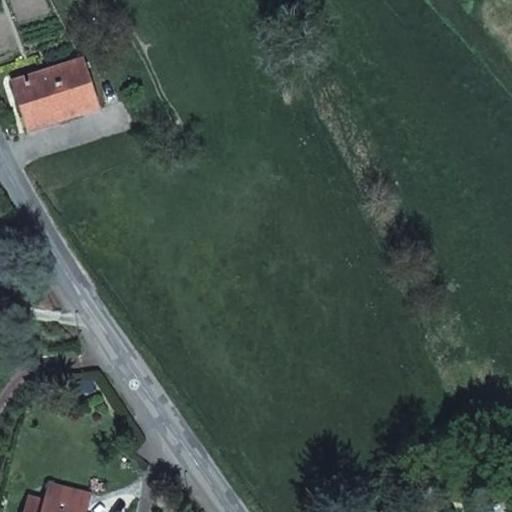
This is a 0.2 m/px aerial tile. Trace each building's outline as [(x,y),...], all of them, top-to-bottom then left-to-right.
[(31,77),(32,79),(33,83),(15,89),(27,126),(57,116),(59,122),(99,109),(84,62),(42,75),(42,74),(31,77)] [(14,85),(15,89),(33,83),(32,79),(14,85)] [(27,126),(29,132),(59,122),(57,116),(27,126)] [(51,487),(48,499),(87,509),(90,497),(51,487)] [(86,511),(87,509),(48,499),(46,504),(30,500),(27,511),(86,511)]
